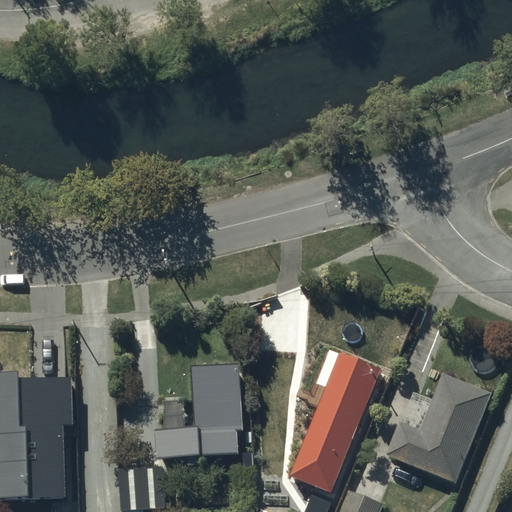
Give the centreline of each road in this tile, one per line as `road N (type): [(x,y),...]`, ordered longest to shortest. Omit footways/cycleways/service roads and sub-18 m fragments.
road 1 (residential): [(419,180),(156,247),(0,260)]
road 2 (residential): [(419,180),(450,223),(511,271)]
